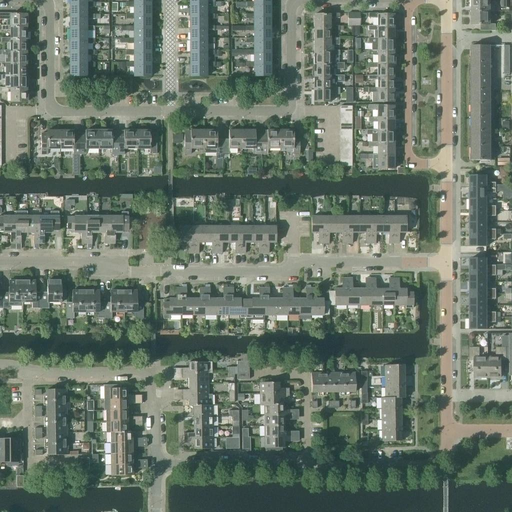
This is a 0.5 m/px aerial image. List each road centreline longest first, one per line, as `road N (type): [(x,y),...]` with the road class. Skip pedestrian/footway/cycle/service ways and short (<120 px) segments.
road 1 (residential): [(0,262),(128,271),(446,262)]
road 2 (residential): [(170,112),(294,113),(294,0)]
road 3 (residential): [(42,0),(49,9),(52,107),(170,112)]
road 4 (residential): [(25,366),(148,373),(155,465)]
road 5 (residential): [(445,164),(407,164),(407,0)]
road 6 (residential): [(447,432),(446,262)]
road 7 (residential): [(303,464),(427,465),(443,455),(447,432)]
road 8 (residential): [(445,164),(446,0)]
road 9 (residential): [(155,465),(303,464)]
road 10 (residential): [(303,464),(301,376),(252,374)]
